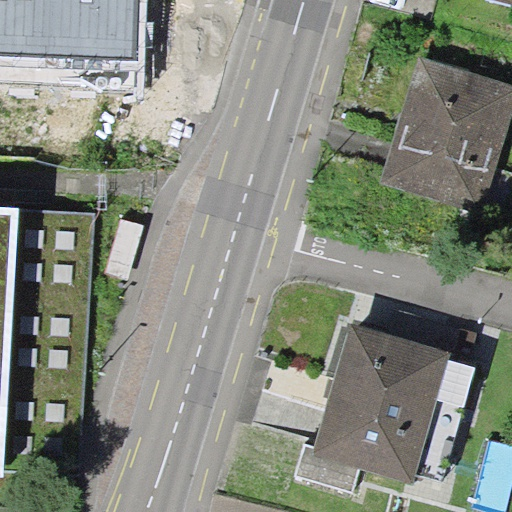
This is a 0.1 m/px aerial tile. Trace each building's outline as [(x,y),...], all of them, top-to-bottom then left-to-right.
[(141,0),(0,0),(0,57),(140,61),(141,0)] [(511,0),(463,0),(511,12),(511,0)] [(511,114),(511,98),(413,74),(382,196),(484,222),(511,114)] [(23,202),(0,200),(0,463),(5,464),(23,202)] [(439,358),(343,334),(311,462),(406,486),(439,358)]
